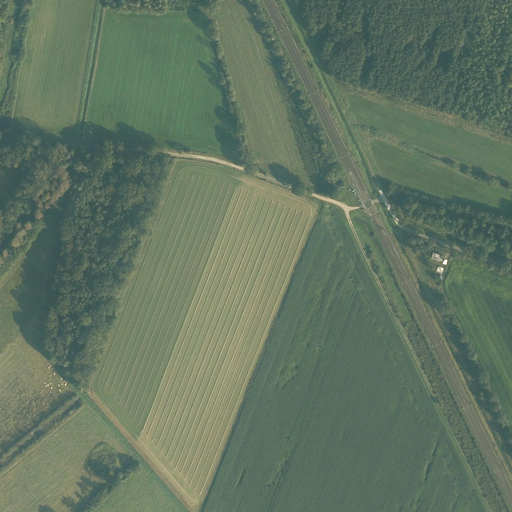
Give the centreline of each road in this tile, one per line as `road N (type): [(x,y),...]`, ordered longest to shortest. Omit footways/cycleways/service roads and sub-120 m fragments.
road 1 (track): [(75,145),(39,347),(183,511)]
road 2 (track): [(344,207),(491,511)]
road 3 (track): [(403,228),(511,463)]
road 4 (track): [(247,170),(211,158),(75,145)]
road 5 (track): [(511,269),(403,228),(383,197)]
